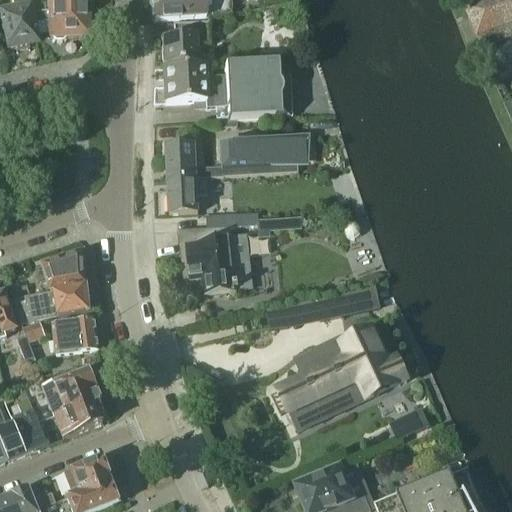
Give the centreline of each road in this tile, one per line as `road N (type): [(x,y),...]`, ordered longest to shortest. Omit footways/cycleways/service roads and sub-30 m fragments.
road 1 (residential): [(157,421),(126,284),(120,200)]
road 2 (residential): [(0,485),(157,421)]
road 3 (residential): [(0,239),(120,200)]
road 4 (residential): [(0,100),(121,92)]
